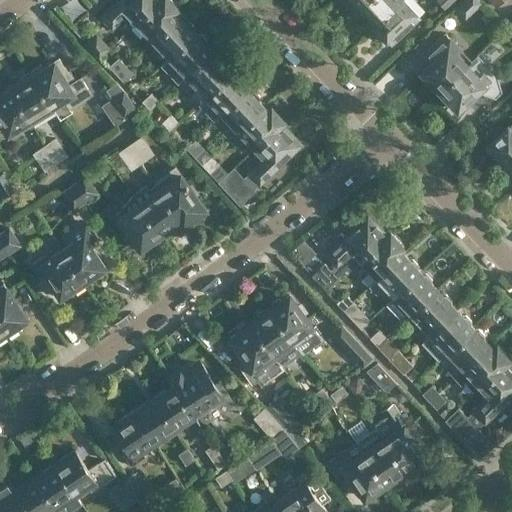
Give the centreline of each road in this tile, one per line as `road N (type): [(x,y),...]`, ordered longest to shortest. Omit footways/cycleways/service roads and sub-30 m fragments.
road 1 (residential): [(0,417),(391,140)]
road 2 (residential): [(391,140),(257,0)]
road 3 (residential): [(511,266),(391,140)]
